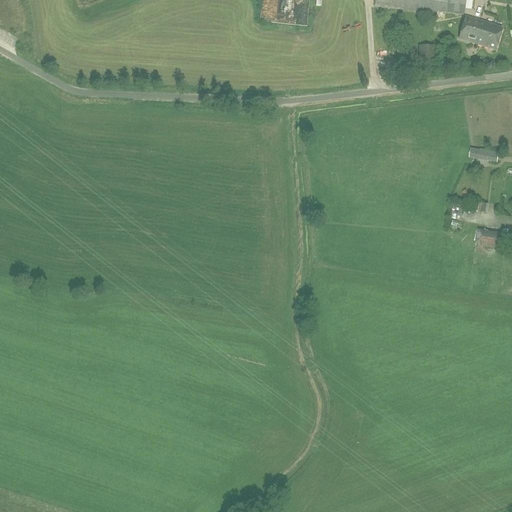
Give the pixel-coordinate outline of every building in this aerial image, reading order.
[(375,0),(374,7),(418,12),(418,9),(427,10),(426,15),(435,16),(436,12),(463,15),(465,0),(375,0)] [(475,44),(482,22),(465,16),(458,39),(475,44)] [(482,22),(475,44),(495,51),(502,28),(482,22)] [(419,71),(434,70),(434,46),(419,46),(419,71)] [(479,150),(470,149),(469,158),(496,163),(498,152),(479,149),(479,150)] [(500,248),(502,233),(477,229),(475,244),(500,248)]
